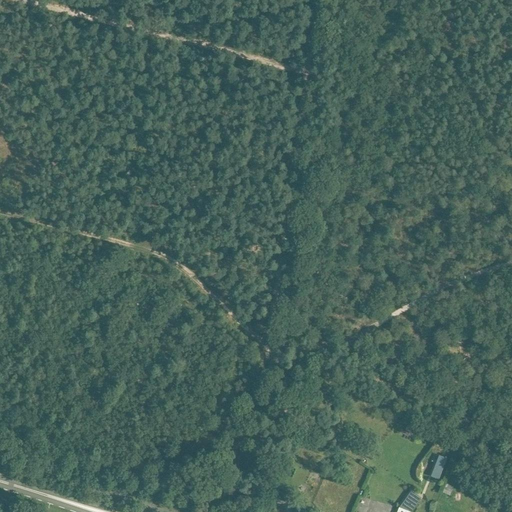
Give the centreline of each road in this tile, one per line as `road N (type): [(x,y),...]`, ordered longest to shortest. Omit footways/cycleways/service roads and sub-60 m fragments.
road 1 (track): [(228,511),(269,346),(306,67)]
road 2 (track): [(338,346),(269,346),(169,257),(0,210)]
road 3 (track): [(306,67),(37,0)]
road 4 (track): [(511,256),(436,284),(338,346)]
